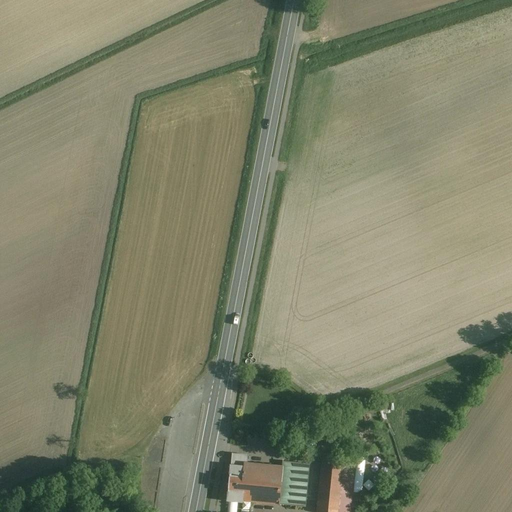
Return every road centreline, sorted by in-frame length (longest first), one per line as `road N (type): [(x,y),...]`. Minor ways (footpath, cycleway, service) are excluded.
road 1 (primary): [(294,0),(195,511)]
road 2 (unknown): [(220,384),(166,386),(152,423),(140,511)]
